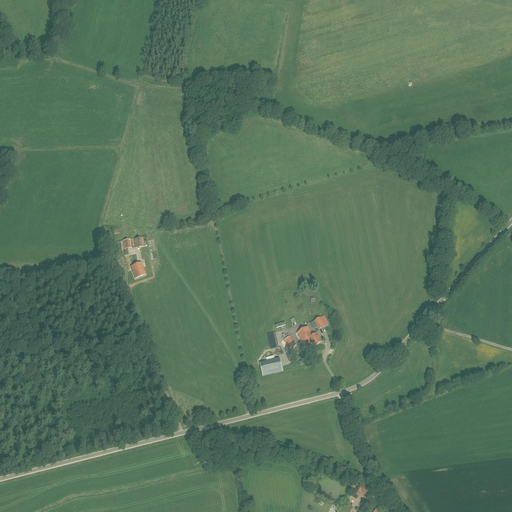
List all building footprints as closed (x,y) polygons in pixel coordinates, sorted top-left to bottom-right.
[(143,237),(134,239),(135,247),(144,246),(143,237)] [(124,249),(127,249),(131,248),(130,240),(123,241),(124,249)] [(146,274),(141,263),(131,267),(135,278),(146,274)] [(325,325),(320,318),(315,321),(319,329),(325,325)] [(308,327),(297,333),(299,336),(298,336),(300,340),(301,339),(306,347),(313,343),(314,346),(321,342),(316,334),(313,336),(308,327)] [(268,334),(270,349),(278,348),(275,332),(268,334)] [(292,336),(290,337),(288,334),(282,338),(284,341),(289,349),(296,345),(292,336)] [(282,371),(279,359),(260,363),(263,376),(282,371)] [(359,484),(353,493),(357,495),(360,490),(366,493),(368,490),(359,484)]
